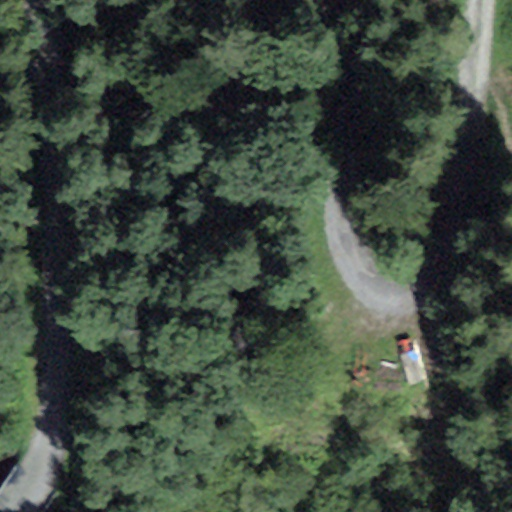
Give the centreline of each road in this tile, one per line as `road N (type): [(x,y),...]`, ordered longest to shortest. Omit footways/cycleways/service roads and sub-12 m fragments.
road 1 (track): [(486,0),(454,275),(407,322),(354,247),(340,0)]
road 2 (track): [(25,511),(72,429),(58,0)]
